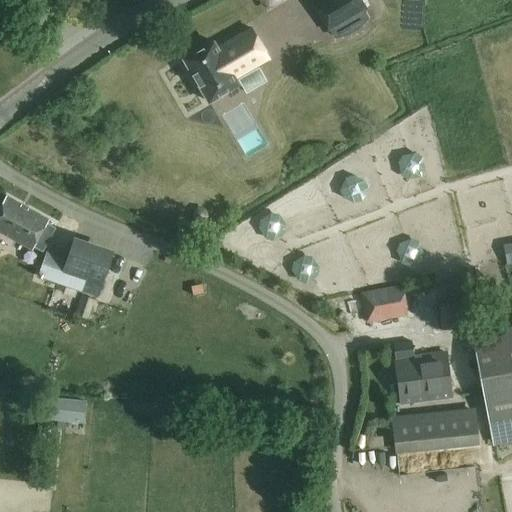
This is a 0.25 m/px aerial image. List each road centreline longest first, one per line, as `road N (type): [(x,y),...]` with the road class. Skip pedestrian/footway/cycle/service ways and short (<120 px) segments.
road 1 (unclassified): [(0,170),(256,290),(311,327),(338,378),(332,511)]
road 2 (tertiary): [(0,115),(112,32),(171,0)]
